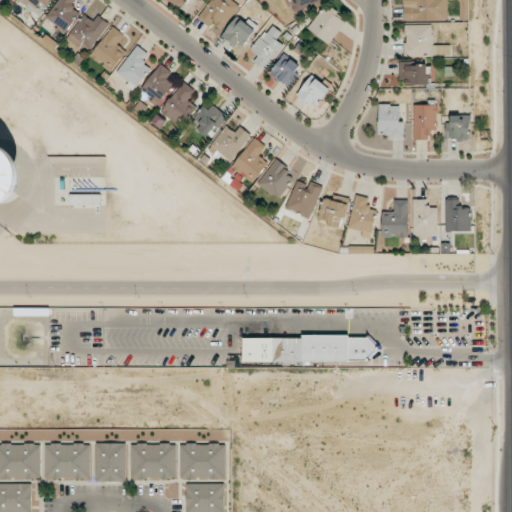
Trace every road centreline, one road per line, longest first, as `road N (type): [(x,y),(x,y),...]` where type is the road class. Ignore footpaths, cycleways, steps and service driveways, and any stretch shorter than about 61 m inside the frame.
road 1 (residential): [(511,170),(399,172),(352,161),(300,132),(130,0)]
road 2 (residential): [(382,0),(370,69),(327,149)]
